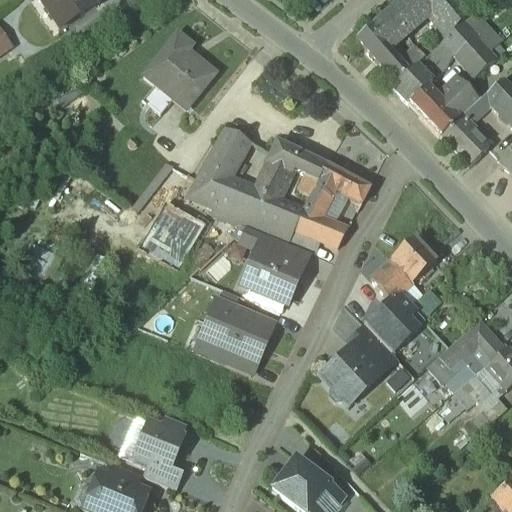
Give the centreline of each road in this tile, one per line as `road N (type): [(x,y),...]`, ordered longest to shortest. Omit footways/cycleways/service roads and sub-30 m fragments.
road 1 (residential): [(417,157),(383,198),(230,511)]
road 2 (residential): [(417,157),(307,55)]
road 3 (residential): [(511,263),(417,157)]
